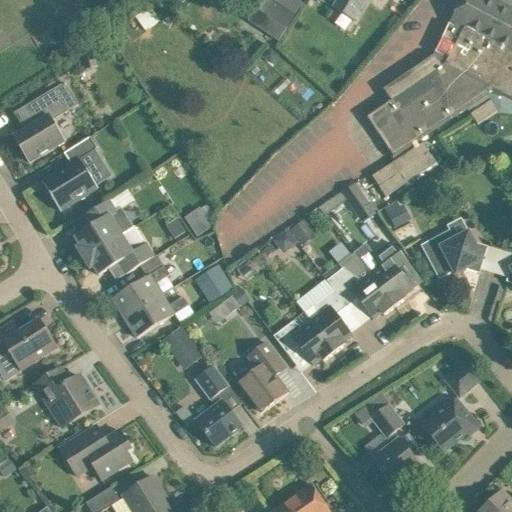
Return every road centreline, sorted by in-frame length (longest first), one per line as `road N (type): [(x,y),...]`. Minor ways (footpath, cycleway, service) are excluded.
road 1 (residential): [(303,420),(225,473),(198,474),(49,265)]
road 2 (residential): [(511,383),(453,325),(303,420)]
road 3 (residential): [(303,420),(384,511)]
